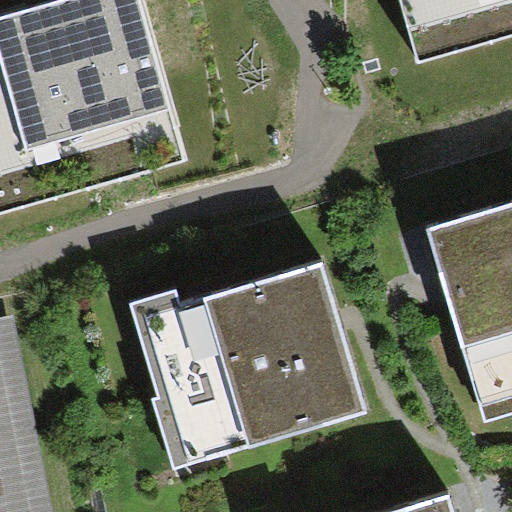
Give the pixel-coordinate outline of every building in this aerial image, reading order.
[(144,0),(83,0),(0,24),(0,236),(197,179),(144,0)] [(511,0),(389,0),(415,86),(511,57),(511,0)] [(511,406),(511,201),(424,228),(482,416),(511,406)] [(357,408),(315,264),(130,316),(171,460),(357,408)] [(57,511),(18,307),(0,310),(0,511),(57,511)] [(448,511),(444,494),(379,511),(448,511)]
